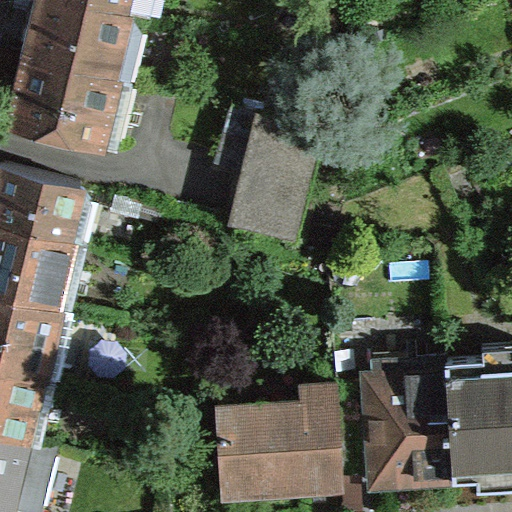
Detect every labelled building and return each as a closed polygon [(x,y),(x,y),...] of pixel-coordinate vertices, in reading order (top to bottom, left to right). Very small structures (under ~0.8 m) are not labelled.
[(127,11),(128,8),(95,0),(30,0),(27,18),(33,24),(31,33),(27,50),(128,75),(140,26),(132,13),(127,11)] [(150,0),(95,0),(128,8),(147,13),(150,0)] [(115,79),(129,82),(131,76),(128,75),(27,50),(26,50),(14,96),(8,120),(101,143),(115,79)] [(233,101),(217,154),(251,165),(238,218),(295,233),(305,193),(322,123),(233,101)] [(0,216),(67,233),(80,180),(0,159),(0,216)] [(72,234),(67,233),(0,216),(0,288),(70,306),(72,299),(57,295),(72,234)] [(0,360),(41,371),(55,374),(72,306),(70,306),(0,288),(0,360)] [(511,350),(445,355),(446,365),(453,475),(477,473),(477,483),(505,481),(511,480),(511,350)] [(0,427),(26,434),(41,371),(0,360),(0,427)] [(398,478),(453,475),(446,365),(366,370),(373,480),(398,478)] [(343,478),(336,378),(303,380),(304,398),(216,404),(221,486),(263,483),(343,478)] [(56,441),(26,434),(0,427),(0,505),(8,508),(9,502),(39,509),(56,441)]
